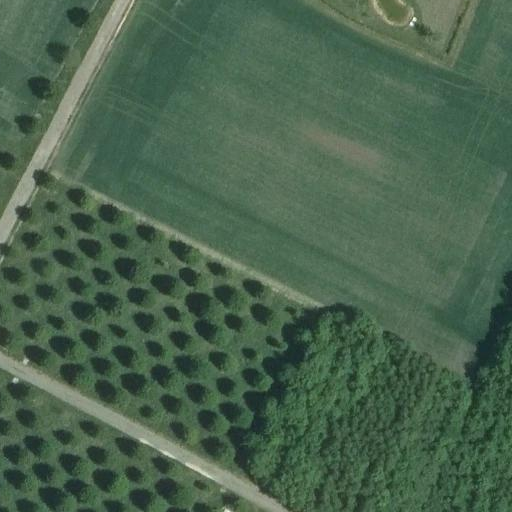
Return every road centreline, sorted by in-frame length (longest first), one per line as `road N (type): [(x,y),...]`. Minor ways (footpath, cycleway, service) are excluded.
road 1 (track): [(0,361),(281,511)]
road 2 (track): [(127,0),(0,247)]
